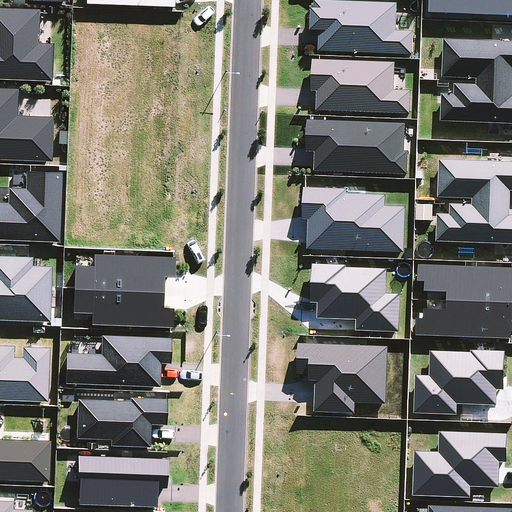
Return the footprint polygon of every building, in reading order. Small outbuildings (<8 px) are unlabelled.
[(398,2),(340,0),(312,0),(312,30),(319,30),(318,50),(412,54),(413,31),(396,30),(398,2)] [(40,8),(0,6),(0,77),(52,79),(54,42),(39,41),(40,8)] [(454,93),(441,92),(440,121),(511,123),(511,41),(444,39),(443,77),(476,78),(475,84),(454,83),(454,93)] [(317,110),(410,113),(410,90),(395,89),(396,62),(313,59),(312,91),(317,91),(317,110)] [(18,87),(0,86),(0,157),(52,159),(53,115),(17,114),(18,87)] [(307,150),(315,150),(314,171),(405,174),(407,122),(308,119),(307,150)] [(511,160),(439,158),(438,197),(473,198),(472,204),(449,203),(449,213),(437,212),(436,241),(511,243),(511,214),(510,214),(511,190),(511,160)] [(26,168),(26,186),(8,186),(7,200),(0,199),(0,237),(60,240),(62,169),(26,168)] [(307,249),(404,255),(407,206),(386,204),(386,192),(305,187),(303,219),(309,219),(307,249)] [(92,310),(91,322),(171,325),(172,300),(164,299),(165,275),(175,275),(175,255),(94,252),(93,263),(74,263),(73,310),(92,310)] [(33,255),(0,253),(0,318),(50,321),(53,264),(32,263),(33,255)] [(511,266),(419,263),(418,290),(448,291),(447,309),(417,308),(416,335),(511,338),(511,320),(511,319),(511,266)] [(171,361),(171,336),(100,334),(100,352),(67,351),(66,382),(160,384),(160,361),(171,361)] [(14,343),(0,342),(0,396),(49,398),(50,345),(14,344),(14,343)] [(316,373),(314,411),(355,413),(355,401),(387,403),(389,346),(298,342),(297,373),(316,373)] [(111,444),(150,443),(150,422),(167,422),(166,396),(77,397),(77,437),(111,436),(111,444)] [(0,477),(49,479),(51,438),(0,436),(0,477)] [(158,485),(167,486),(168,456),(78,453),(77,502),(157,504),(158,485)] [(13,497),(0,496),(0,511),(32,511),(32,508),(13,497)] [(511,511),(511,507),(430,503),(429,511),(511,511)]
